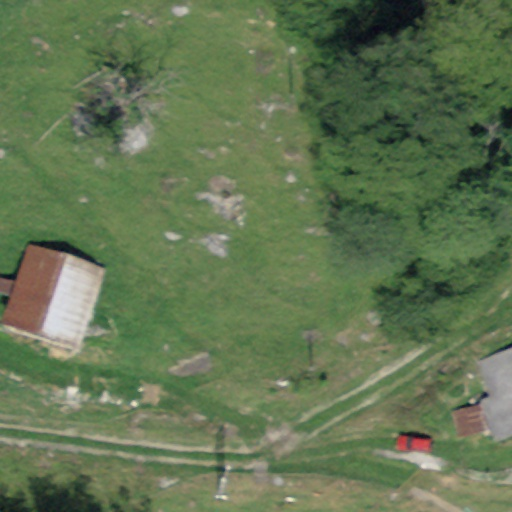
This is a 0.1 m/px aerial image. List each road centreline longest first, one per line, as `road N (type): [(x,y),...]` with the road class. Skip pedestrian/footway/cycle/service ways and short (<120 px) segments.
road 1 (track): [(145,378),(287,443),(299,466),(152,457),(0,430)]
road 2 (track): [(287,443),(444,339),(511,280)]
road 3 (track): [(299,466),(374,474),(477,511)]
road 4 (track): [(145,378),(61,371),(0,347)]
